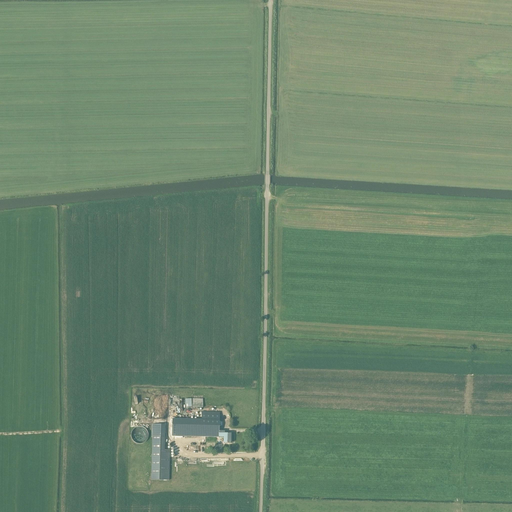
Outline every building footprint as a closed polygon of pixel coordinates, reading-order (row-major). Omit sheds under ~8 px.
[(179,399),(179,411),(183,411),(183,405),(191,405),(191,398),(179,399)] [(203,399),(192,398),(192,407),(203,407),(203,399)] [(231,434),(224,433),(219,433),(220,412),(202,412),(201,420),(193,419),(193,425),(174,424),(174,435),(201,436),(201,437),(219,437),(224,437),(224,443),(231,443),(231,434)] [(151,480),(163,481),(169,481),(170,450),(164,450),(165,425),(153,425),(151,480)] [(138,445),(145,443),(147,441),(148,436),(147,432),(143,429),(141,428),(136,428),(133,430),(131,435),(131,439),(133,442),(138,445)]
